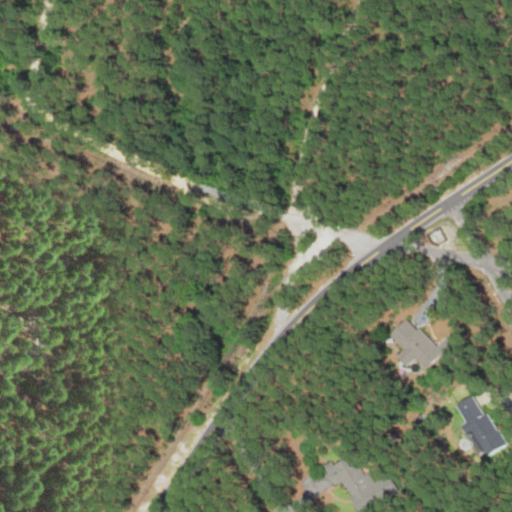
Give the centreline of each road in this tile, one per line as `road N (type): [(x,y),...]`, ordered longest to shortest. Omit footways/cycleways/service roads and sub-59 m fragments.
road 1 (tertiary): [(511,147),(275,283),(203,387),(134,511)]
road 2 (residential): [(511,337),(475,276),(363,232)]
road 3 (residential): [(263,511),(195,412)]
